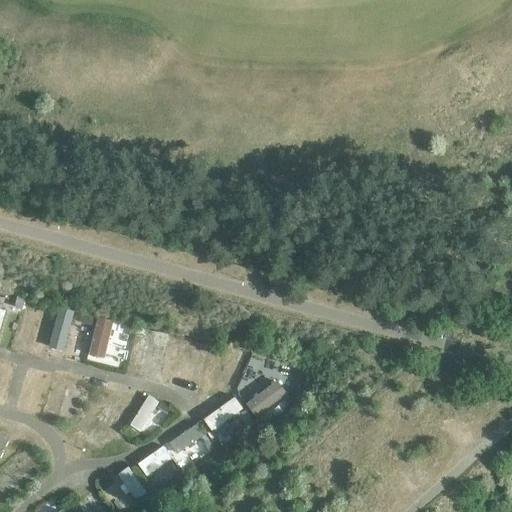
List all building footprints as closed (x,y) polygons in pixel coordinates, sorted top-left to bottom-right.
[(16,296),(13,307),(21,309),(24,298),(16,296)] [(66,348),(75,309),(59,305),(49,344),(66,348)] [(47,307),(45,316),(55,318),(58,310),(47,307)] [(82,312),(80,322),(91,325),(94,315),(82,312)] [(114,362),(122,320),(96,315),(89,357),(114,362)] [(127,322),(126,327),(130,332),(134,333),(136,326),(137,324),(127,322)] [(134,333),(134,334),(145,336),(147,328),(136,326),(134,333)] [(154,331),(151,346),(165,349),(168,334),(154,331)] [(200,340),(197,352),(209,355),(212,342),(200,340)] [(141,365),(143,346),(133,344),(131,363),(141,365)] [(228,346),(226,352),(234,354),(236,348),(228,346)] [(56,377),(44,411),(56,416),(69,381),(56,377)] [(277,377),(247,401),(258,414),(288,390),(277,377)] [(82,386),(79,395),(90,399),(93,389),(82,386)] [(148,393),(130,423),(142,430),(159,399),(148,393)] [(236,395),(203,416),(211,429),(244,407),(236,395)] [(161,401),(157,408),(167,414),(171,407),(161,401)] [(118,403),(112,415),(127,423),(133,412),(118,403)] [(282,403),(274,409),(278,415),(286,408),(282,403)] [(246,410),(238,415),(248,429),(256,424),(246,410)] [(170,437),(176,449),(204,434),(198,423),(170,437)] [(0,430),(0,452),(8,435),(0,430)] [(208,439),(203,443),(210,453),(216,449),(208,439)] [(118,472),(136,499),(148,491),(130,464),(118,472)] [(151,479),(144,484),(152,495),(158,491),(151,479)] [(111,511),(93,487),(82,496),(93,511),(111,511)]
